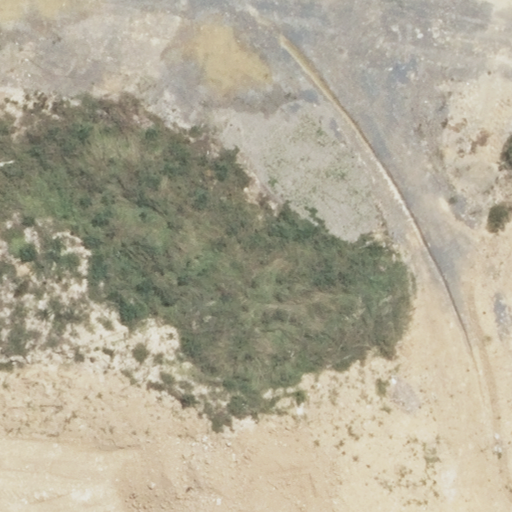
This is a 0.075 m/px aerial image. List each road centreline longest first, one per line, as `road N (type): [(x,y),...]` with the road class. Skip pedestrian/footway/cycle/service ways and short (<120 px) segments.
road 1 (residential): [(511,417),(158,462)]
road 2 (residential): [(158,462),(0,477)]
